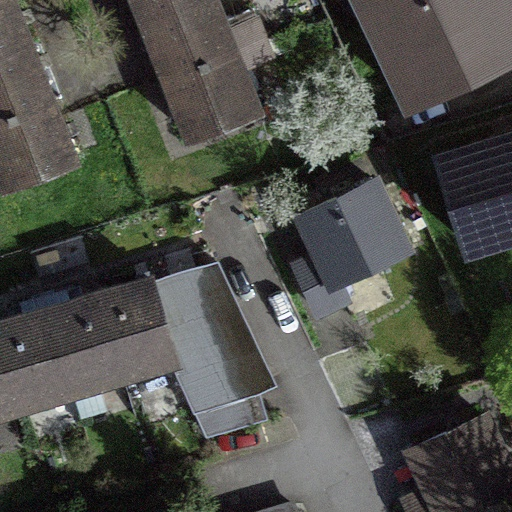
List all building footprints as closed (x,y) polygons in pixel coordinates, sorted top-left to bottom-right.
[(0,0),(0,169),(5,183),(72,158),(61,130),(35,64),(17,18),(9,0),(0,0)] [(181,107),(190,131),(257,105),(215,0),(138,0),(154,40),(181,107)] [(358,0),(408,105),(511,56),(511,26),(499,0),(358,0)] [(511,136),(436,159),(462,244),(511,228),(511,136)] [(383,145),(364,151),(388,201),(391,200),(413,249),(429,242),(383,145)] [(171,195),(204,183),(197,161),(164,171),(171,195)] [(331,201),(300,215),(318,255),(292,266),(314,314),(341,301),(343,304),(372,291),(362,270),(401,251),(368,183),(331,201)] [(212,266),(149,282),(176,371),(196,408),(204,435),(261,418),(253,392),(268,384),(212,266)] [(106,392),(176,371),(149,282),(79,303),(106,392)] [(37,413),(106,392),(79,303),(10,323),(37,413)] [(0,423),(37,413),(10,323),(0,326),(0,423)] [(456,511),(510,487),(479,418),(410,450),(428,489),(402,501),(407,511),(456,511)]
